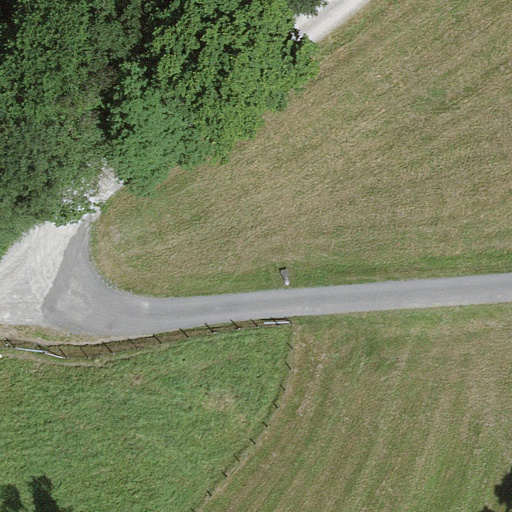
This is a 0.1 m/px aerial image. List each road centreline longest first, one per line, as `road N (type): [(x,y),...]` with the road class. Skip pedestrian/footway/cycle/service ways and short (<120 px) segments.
road 1 (track): [(41,286),(75,306),(133,317),(511,283)]
road 2 (track): [(0,300),(41,286),(55,251),(131,163),(338,0)]
